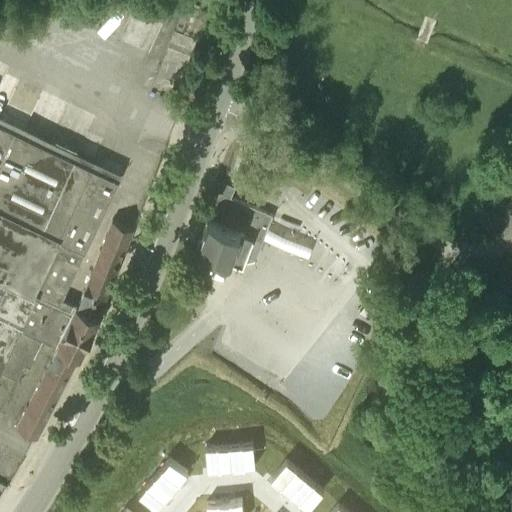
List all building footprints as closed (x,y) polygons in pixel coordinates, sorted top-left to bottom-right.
[(183,31),(204,39),(213,16),(192,8),(183,31)] [(77,305),(62,297),(118,178),(0,121),(0,368),(17,377),(24,362),(30,365),(43,339),(58,346),(16,426),(36,436),(78,354),(80,355),(100,313),(99,312),(133,227),(112,219),(77,305)] [(247,253),(256,257),(272,216),(225,197),(230,186),(222,182),(196,246),(242,264),(247,253)] [(253,440),(229,442),(231,466),(255,464),(253,440)] [(229,442),(205,444),(207,468),(231,466),(229,442)] [(169,455),(138,491),(157,507),(187,470),(169,455)] [(305,473),(286,458),(271,477),(289,492),(305,473)] [(323,489),(305,473),(289,492),(308,507),(323,489)] [(243,511),(242,497),(206,500),(207,511),(243,511)] [(350,511),(338,502),(329,511),(350,511)]
